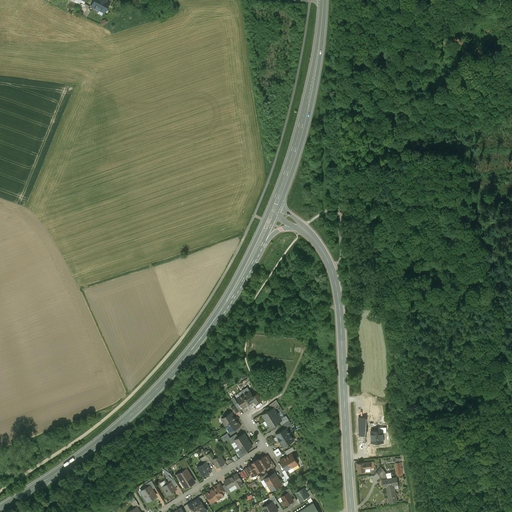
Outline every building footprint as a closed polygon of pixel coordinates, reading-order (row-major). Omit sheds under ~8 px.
[(106,0),(93,0),(90,6),(103,13),(109,2),(106,0)] [(255,399),(250,391),(244,394),(249,403),(255,399)] [(249,403),(244,394),(237,398),(243,407),(249,403)] [(276,400),(269,405),(272,409),(274,408),(279,404),(276,400)] [(272,409),(263,414),(262,417),(265,417),(266,420),(266,421),(277,413),(274,408),(272,409)] [(231,412),(226,416),(225,415),(223,416),(223,418),(224,421),(224,422),(226,425),(236,419),(235,417),(234,417),(231,412)] [(277,413),(266,421),(267,420),(269,424),(268,426),(271,427),(280,422),(282,420),(281,419),(277,413)] [(286,415),(281,419),(282,420),(280,422),(282,425),(289,420),(286,415)] [(236,419),(226,425),(230,432),(240,426),(237,421),(237,420),(236,419)] [(286,428),(276,434),(280,440),(290,434),(286,428)] [(382,431),(371,431),(372,442),(383,442),(382,431)] [(227,433),(221,437),(224,441),(229,438),(230,437),(227,433)] [(238,437),(235,439),(236,441),(238,446),(248,440),(244,433),(238,437)] [(230,437),(229,438),(232,443),(236,441),(235,439),(238,437),(236,434),(230,437)] [(290,434),(280,440),(281,442),(281,443),(283,446),(284,446),(294,440),(290,434)] [(248,440),(238,446),(241,450),(242,452),(246,450),(252,446),(248,440)] [(211,452),(206,455),(210,461),(211,462),(213,461),(212,459),(215,458),(211,452)] [(298,464),(292,453),(286,457),(292,467),(298,464)] [(206,454),(200,458),(203,463),(205,462),(206,463),(210,461),(206,455),(206,454)] [(215,458),(212,459),(213,461),(217,467),(225,462),(220,454),(215,458)] [(260,458),(250,464),(251,464),(247,467),(247,468),(251,474),(252,476),(254,475),(257,476),(257,473),(258,473),(258,472),(264,468),(264,469),(270,465),(269,463),(265,457),(265,456),(260,459),(260,458)] [(286,457),(280,460),(286,470),(292,467),(286,457)] [(189,465),(184,458),(180,461),(184,468),(189,465)] [(364,462),(357,463),(358,472),(365,471),(365,469),(372,468),(371,461),(364,462)] [(203,463),(200,465),(201,466),(201,467),(198,469),(200,472),(203,476),(211,471),(206,463),(205,462),(203,463)] [(381,467),(377,472),(378,473),(378,474),(379,475),(380,476),(381,478),(381,479),(383,478),(387,477),(387,475),(386,474),(386,472),(385,471),(384,470),(382,468),(381,467)] [(186,468),(176,474),(184,487),(194,481),(186,468)] [(269,476),(264,479),(268,485),(278,478),(274,472),(269,476)] [(237,473),(224,481),(226,483),(229,488),(236,484),(238,488),(243,485),(241,481),(241,480),(237,473)] [(387,477),(383,478),(384,486),(387,486),(390,502),(397,501),(394,488),(399,487),(397,477),(388,479),(387,477)] [(278,478),(268,485),(272,491),(282,484),(278,478)] [(151,480),(146,483),(147,487),(150,485),(152,488),(155,487),(151,480)] [(167,485),(162,488),(165,492),(167,490),(169,493),(175,489),(170,481),(166,484),(167,485)] [(222,486),(221,483),(217,485),(222,493),(225,491),(222,486)] [(229,488),(226,483),(222,486),(225,491),(227,494),(231,491),(229,488)] [(147,487),(141,491),(147,501),(155,496),(155,495),(154,496),(152,493),(154,492),(152,488),(150,485),(147,487)] [(217,486),(213,488),(213,489),(205,494),(211,503),(220,498),(221,499),(222,499),(224,498),(224,497),(223,496),(224,495),(222,493),(217,485),(217,486)] [(304,487),(296,492),(301,500),(309,495),(304,487)] [(288,492),(281,497),(283,499),(282,499),(284,503),(285,502),(286,505),(293,500),(291,496),(288,492)] [(206,501),(202,495),(198,497),(198,498),(202,503),(206,501)] [(274,495),(268,498),(271,502),(272,501),(274,504),(278,502),(274,495)] [(202,503),(198,498),(193,501),(200,511),(202,511),(206,510),(202,503)] [(135,499),(131,502),(134,508),(136,507),(139,505),(135,499)] [(200,511),(193,501),(189,504),(188,504),(191,509),(193,511),(200,511)] [(271,502),(263,507),(265,511),(274,511),(278,510),(274,504),(272,501),(271,502)] [(319,511),(314,502),(297,511),(319,511)]
